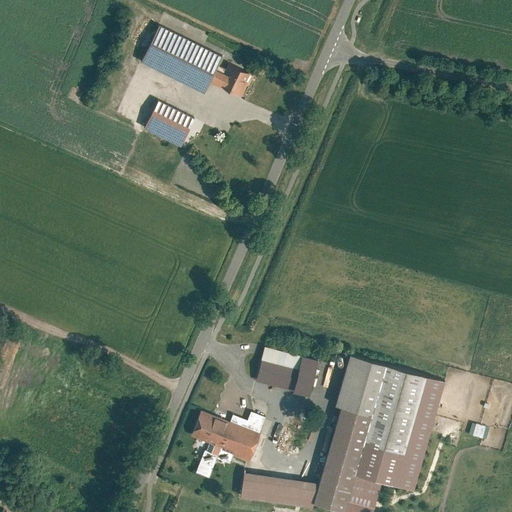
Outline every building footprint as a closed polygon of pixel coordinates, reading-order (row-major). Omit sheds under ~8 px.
[(258,73),(162,28),(146,63),(209,92),(213,83),(247,98),(258,73)] [(155,97),(141,126),(181,145),(195,116),(155,97)] [(318,355),(268,343),(259,379),(309,391),(318,355)] [(251,467),(245,491),(323,502),(348,509),(371,442),(407,454),(430,376),(356,355),(339,404),(344,404),(323,480),(251,467)] [(218,451),(246,460),(260,415),(249,412),(247,419),(232,415),(230,422),(197,411),(189,437),(206,443),(198,471),(211,475),(218,451)] [(482,436),(484,424),(471,421),(469,433),(461,431),(460,436),(472,438),(472,435),(482,436)] [(365,486),(357,510),(363,511),(373,511),(380,491),(365,486)]
